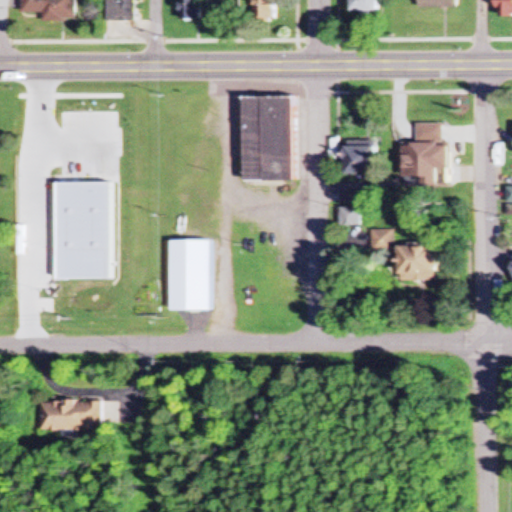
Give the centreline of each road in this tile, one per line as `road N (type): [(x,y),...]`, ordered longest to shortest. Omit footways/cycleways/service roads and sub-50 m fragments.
road 1 (residential): [(511,342),(0,347)]
road 2 (primary): [(511,64),(0,68)]
road 3 (residential): [(485,511),(484,65)]
road 4 (residential): [(321,342),(318,0)]
